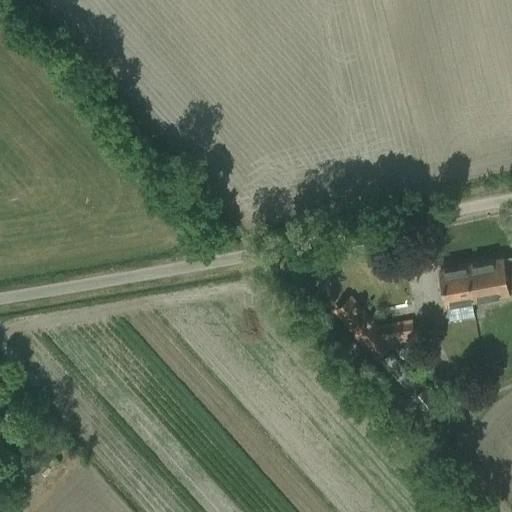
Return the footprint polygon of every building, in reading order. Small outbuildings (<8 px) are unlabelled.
[(444,289),(446,305),(449,320),(474,316),(472,300),(510,293),(509,292),(511,291),(511,256),(440,269),(444,289)] [(336,309),(378,357),(393,343),(415,339),(412,321),(377,329),(350,297),(336,309)] [(400,358),(409,354),(405,347),(397,351),(400,358)] [(415,380),(390,353),(381,361),(405,389),(415,380)] [(423,391),(416,397),(428,412),(434,405),(423,391)]
